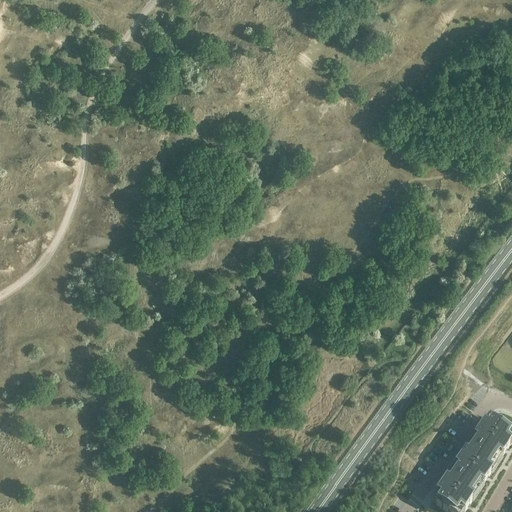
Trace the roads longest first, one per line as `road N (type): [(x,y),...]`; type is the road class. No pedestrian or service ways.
road 1 (track): [(0,296),(48,256),(79,185),(95,92),(157,0)]
road 2 (primary): [(511,238),(311,511)]
road 3 (residential): [(511,406),(482,408),(406,511)]
